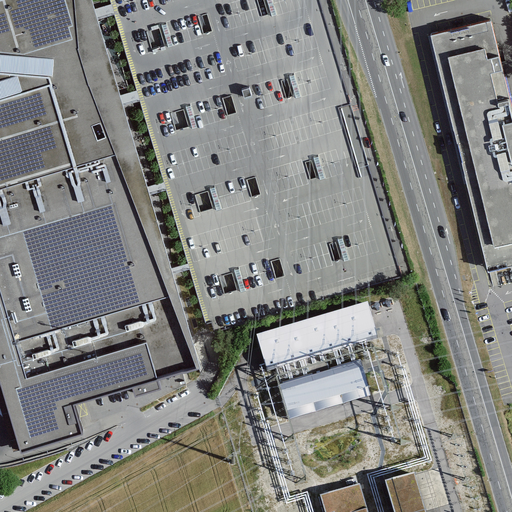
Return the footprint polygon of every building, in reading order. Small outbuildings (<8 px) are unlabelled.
[(0,0),(0,376),(21,447),(83,430),(74,400),(197,364),(163,274),(162,272),(161,269),(139,209),(134,197),(133,194),(132,191),(126,173),(117,148),(103,114),(102,110),(100,104),(99,103),(98,100),(90,79),(85,61),(81,49),(79,24),(79,23),(78,17),(78,13),(77,12),(76,0),(0,0)] [(93,0),(76,0),(77,12),(78,13),(78,17),(79,23),(79,24),(81,49),(85,61),(90,79),(98,100),(99,103),(100,104),(102,110),(103,114),(117,148),(126,173),(132,191),(133,194),(134,197),(139,209),(161,269),(162,272),(163,274),(197,364),(200,362),(124,103),(121,93),(99,17),(96,7),(93,0)] [(511,103),(491,18),(430,33),(487,269),(511,262),(511,103)] [(265,365),(267,372),(287,366),(293,364),(301,362),(335,352),(349,348),(351,347),(358,345),(365,343),(378,339),(367,304),(256,336),(265,365)] [(292,382),(279,386),(289,421),(371,397),(360,362),(354,364),(340,368),(306,378),(292,382)] [(424,511),(413,475),(384,484),(392,511),(424,511)] [(366,511),(359,485),(320,496),(324,511),(366,511)]
